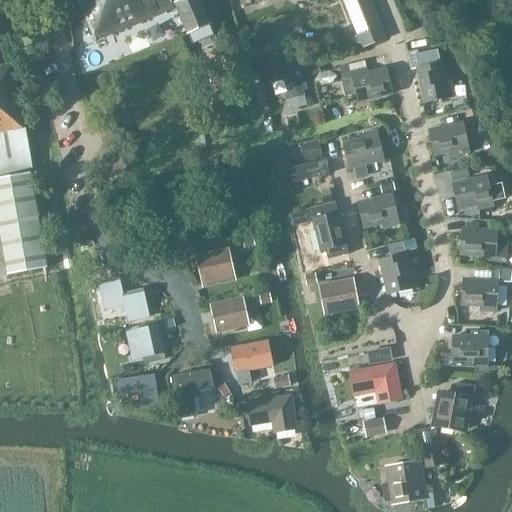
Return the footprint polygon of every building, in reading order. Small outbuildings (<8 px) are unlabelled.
[(78,0),(96,40),(172,7),(169,0),(78,0)] [(209,25),(199,0),(181,0),(174,3),(186,34),(209,25)] [(387,39),(371,0),(342,0),(362,49),(387,39)] [(101,60),(94,42),(78,48),(85,66),(101,60)] [(438,50),(416,55),(419,69),(417,69),(425,103),(462,95),(460,85),(452,86),(451,80),(447,81),(443,62),(442,63),(438,50)] [(384,56),(339,67),(342,80),(346,96),(356,93),(358,102),(388,95),(386,87),(391,86),(387,68),(384,56)] [(0,177),(6,176),(31,172),(25,131),(26,131),(14,65),(0,67),(0,177)] [(306,104),(299,69),(270,76),(271,84),(279,82),(286,83),(288,92),(284,96),(287,110),(299,107),(299,105),(306,104)] [(315,84),(335,84),(335,74),(315,75),(315,84)] [(229,116),(224,92),(207,96),(212,120),(229,116)] [(470,152),(463,122),(433,129),(435,136),(430,137),(434,156),(453,152),(454,156),(470,152)] [(377,130),(361,134),(362,138),(343,143),(348,161),(353,159),(354,167),(384,160),(377,130)] [(329,174),(326,159),(286,169),(290,183),(329,174)] [(217,222),(231,219),(236,217),(236,214),(239,214),(235,195),(226,197),(220,170),(206,173),(217,222)] [(463,170),(449,173),(451,182),(465,178),(463,170)] [(48,268),(30,174),(0,179),(0,240),(7,276),(48,268)] [(505,198),(502,183),(489,186),(487,176),(457,183),(459,191),(454,192),(458,210),(477,205),(478,210),(494,206),(493,201),(505,198)] [(364,228),(382,224),(383,228),(400,224),(392,194),(363,201),(365,209),(360,210),(364,228)] [(302,212),(289,216),(292,228),(311,223),(308,211),(302,212)] [(338,215),(312,221),(319,252),(325,251),(327,261),(347,256),(345,246),(344,241),(338,215)] [(479,260),(496,261),(507,262),(508,241),(497,241),(498,231),(467,229),(467,237),(462,236),(460,255),(479,256),(479,260)] [(226,254),(197,260),(203,285),(235,278),(232,265),(229,265),(226,254)] [(418,288),(414,271),(409,272),(405,254),(387,258),(388,263),(380,265),(388,295),(418,288)] [(497,269),(496,280),(499,281),(511,282),(511,270),(497,269)] [(318,274),(304,276),(306,286),(317,284),(316,282),(319,281),(318,274)] [(350,299),(356,298),(352,278),(321,285),(324,301),(327,300),(328,310),(351,305),(350,299)] [(461,305),(480,306),(480,310),(497,312),(499,281),(496,280),(468,279),(468,287),(463,286),(461,305)] [(109,311),(128,305),(134,325),(143,323),(139,309),(141,309),(139,302),(146,300),(142,287),(105,298),(109,311)] [(240,301),(211,307),(217,332),(249,326),(246,312),(243,313),(240,301)] [(368,325),(383,321),(378,303),(363,308),(368,325)] [(488,316),(487,326),(503,327),(503,316),(488,316)] [(147,363),(159,361),(153,330),(121,336),(124,347),(143,343),(147,363)] [(452,362),(452,366),(471,366),(488,367),(488,331),(472,331),(472,336),(458,335),(457,343),(452,343),(452,362)] [(251,357),(264,354),(262,343),(235,348),(243,386),(256,384),(251,357)] [(381,402),(401,398),(394,365),(351,374),(355,394),(378,389),(381,402)] [(193,391),(213,387),(210,370),(173,376),(180,417),(196,415),(193,391)] [(119,394),(158,388),(156,374),(117,380),(119,394)] [(436,426),(462,431),(468,397),(474,398),(476,385),(457,382),(455,394),(443,392),(441,401),(433,406),(439,414),(436,426)] [(292,396),(237,405),(240,421),(248,419),(249,427),(272,423),(274,434),(297,430),(292,396)] [(386,430),(384,418),(363,422),(366,434),(386,430)] [(439,465),(434,445),(422,448),(427,468),(439,465)] [(414,463),(390,467),(385,467),(388,483),(381,484),(384,504),(391,503),(391,506),(421,501),(414,463)]
